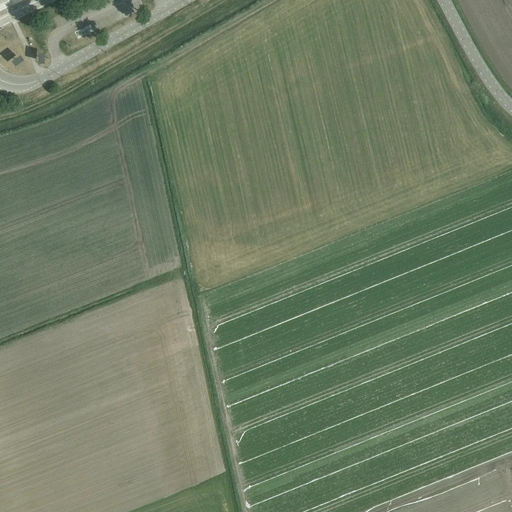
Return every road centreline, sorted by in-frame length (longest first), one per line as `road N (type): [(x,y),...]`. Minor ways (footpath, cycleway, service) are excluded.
road 1 (unclassified): [(184,0),(31,83),(0,78)]
road 2 (unclassified): [(511,100),(444,0)]
